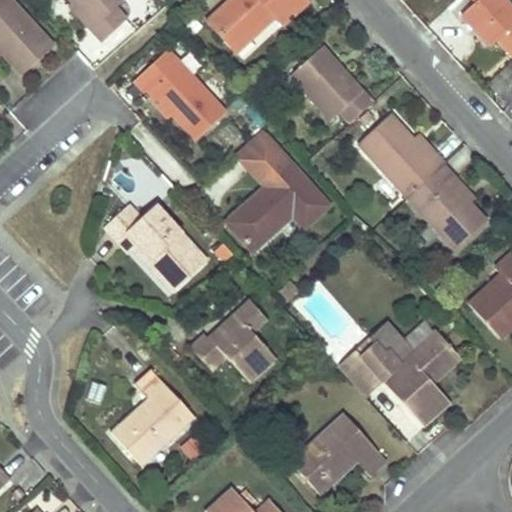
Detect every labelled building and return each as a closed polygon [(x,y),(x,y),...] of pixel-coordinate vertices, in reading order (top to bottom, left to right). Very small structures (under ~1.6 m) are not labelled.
[(6,0),(0,0),(0,53),(21,77),(51,49),(6,0)] [(69,0),(94,27),(92,29),(90,31),(101,43),(125,22),(115,10),(124,2),(122,0),(69,0)] [(233,0),(206,25),(230,51),(270,16),(276,23),(282,30),(309,6),(303,0),(233,0)] [(477,0),(462,15),(476,30),(490,46),(496,40),(511,57),(511,56),(511,7),(505,0),(477,0)] [(270,16),(230,51),(236,58),(276,23),(270,16)] [(364,94),(325,48),(292,77),(332,122),(342,113),(364,94)] [(225,117),(167,54),(137,82),(172,120),(195,145),(225,117)] [(172,120),(137,82),(132,86),(167,124),(172,120)] [(364,94),(342,113),(352,124),(373,104),(364,94)] [(446,166),(419,137),(413,143),(389,117),(357,147),(408,201),(444,168),(446,166)] [(226,226),(238,240),(250,253),(276,230),(277,231),(291,219),(303,232),(327,210),(277,156),(253,178),(265,190),(226,226)] [(444,168),(408,201),(456,252),(488,223),(452,184),(456,181),(444,168)] [(144,222),(132,210),(128,206),(105,228),(108,231),(119,244),(124,240),(133,251),(138,246),(155,264),(150,269),(174,294),(207,264),(158,209),(144,222)] [(133,251),(124,240),(119,244),(129,254),(133,251)] [(155,264),(138,246),(133,251),(150,269),(155,264)] [(505,279),(472,309),(500,339),(511,327),(511,254),(495,269),(505,279)] [(286,290),(279,295),(289,306),(295,299),(286,290)] [(224,329),(209,343),(202,335),(188,347),(212,374),(228,361),(247,383),(274,360),(249,332),(263,319),(248,302),(221,326),(224,329)] [(370,342),(340,372),(365,399),(381,384),(392,395),(423,429),(449,404),(427,380),(433,376),(436,379),(459,359),(435,333),(412,354),(405,347),(389,361),(377,348),(370,342)] [(405,347),(392,334),(377,348),(389,361),(405,347)] [(141,413),(140,411),(138,410),(112,434),(138,462),(161,441),(165,445),(194,418),(150,371),(136,384),(152,403),(141,413)] [(84,401),(101,404),(105,386),(88,382),(84,401)] [(392,395),(381,384),(365,399),(376,410),(392,395)] [(294,467),(320,496),(346,472),(344,469),(354,459),(371,478),(387,463),(343,416),(314,443),(317,446),(294,467)] [(0,488),(9,480),(0,470),(0,488)] [(279,511),(268,499),(253,511),(252,511),(231,488),(205,511),(279,511)]
